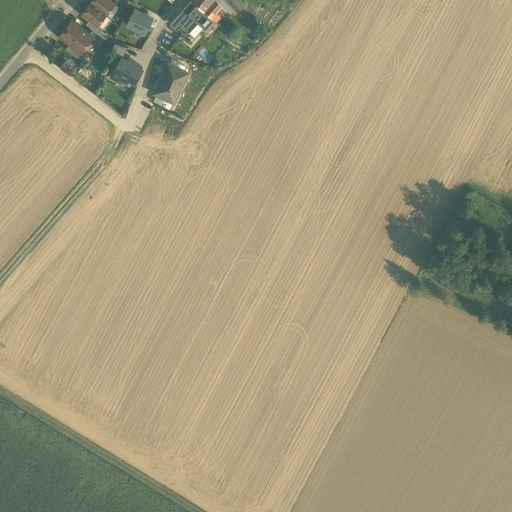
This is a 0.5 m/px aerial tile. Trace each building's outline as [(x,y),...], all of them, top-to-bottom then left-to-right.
[(93,0),(91,4),(106,15),(114,5),(108,0),(93,0)] [(141,6),(128,0),(127,6),(135,10),(138,12),(141,6)] [(193,0),(192,1),(203,12),(213,0),(193,0)] [(221,6),(214,0),(213,0),(203,12),(210,18),(215,13),(220,8),(221,6)] [(226,13),(231,8),(226,2),(227,1),(226,0),(214,0),(221,6),(220,8),(226,13)] [(244,7),(238,0),(227,0),(227,1),(226,2),(231,8),(236,14),(244,7)] [(191,1),(171,24),(177,30),(180,26),(185,31),(195,20),(197,23),(203,28),(205,29),(213,21),(210,18),(203,12),(192,1),(191,1)] [(98,26),(106,15),(91,4),(87,9),(86,8),(82,14),(90,20),(97,26),(98,26)] [(119,8),(114,5),(106,15),(110,19),(119,8)] [(138,12),(135,10),(126,26),(144,35),(152,19),(138,12)] [(219,17),(215,13),(210,18),(215,22),(219,17)] [(110,19),(106,15),(98,26),(102,29),(103,30),(111,19),(110,19)] [(86,25),(92,30),(98,34),(102,29),(98,26),(97,26),(90,20),(86,25)] [(195,20),(185,31),(188,33),(197,23),(195,20)] [(69,45),(81,54),(93,39),(93,38),(89,34),(71,21),(59,37),(69,45)] [(197,23),(188,33),(194,38),(203,28),(197,23)] [(104,39),(98,34),(92,30),(89,34),(93,38),(93,39),(100,44),(104,39)] [(121,58),(122,58),(128,48),(114,44),(109,59),(118,64),(121,58)] [(65,49),(77,59),(81,54),(69,45),(65,49)] [(129,59),(127,62),(122,58),(121,58),(118,64),(113,72),(114,72),(111,78),(117,81),(118,79),(126,83),(128,80),(134,84),(142,70),(136,66),(138,63),(129,59)] [(173,102),(174,103),(184,80),(181,79),(185,72),(184,71),(178,69),(181,64),(172,60),(170,65),(168,64),(154,94),(156,95),(169,100),(173,102)] [(60,68),(69,75),(74,69),(65,62),(60,68)] [(153,102),(165,108),(169,100),(156,95),(153,102)]
